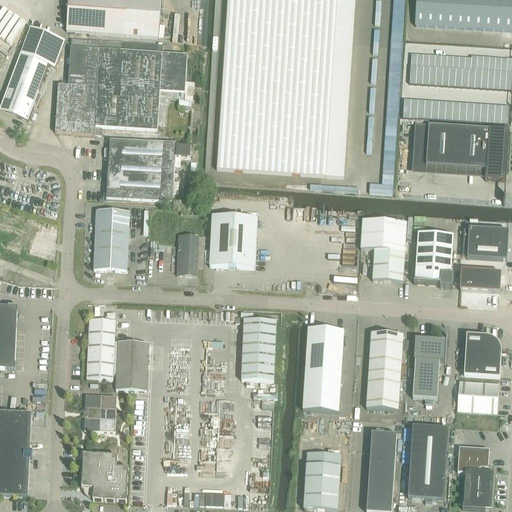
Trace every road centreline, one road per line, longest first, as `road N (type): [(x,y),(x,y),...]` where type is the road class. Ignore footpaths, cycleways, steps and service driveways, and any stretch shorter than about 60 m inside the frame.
road 1 (unclassified): [(511,316),(64,294)]
road 2 (unknown): [(154,468),(158,341),(171,331),(222,336),(230,351),(223,449),(185,466)]
road 3 (unclassified): [(64,294),(53,511)]
road 4 (unclassified): [(0,146),(67,170),(64,294)]
